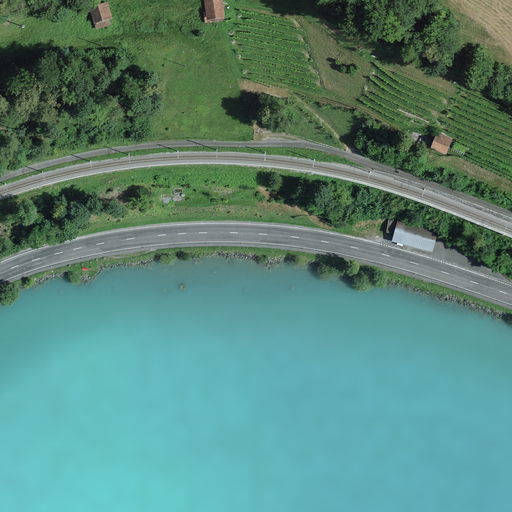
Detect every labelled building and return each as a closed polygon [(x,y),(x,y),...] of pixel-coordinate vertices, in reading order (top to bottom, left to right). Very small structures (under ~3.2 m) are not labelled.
[(223,20),(220,0),(219,0),(213,1),(216,20),(223,20)] [(203,13),(205,21),(216,20),(213,1),(206,2),(207,13),(203,13)] [(103,26),(109,25),(104,5),(97,7),(103,26)] [(91,9),(96,28),(103,26),(97,7),(91,9)] [(438,133),(432,147),(445,152),(451,139),(438,133)] [(389,219),(386,232),(393,233),(396,221),(389,219)] [(399,222),(395,240),(431,250),(436,231),(399,222)]
